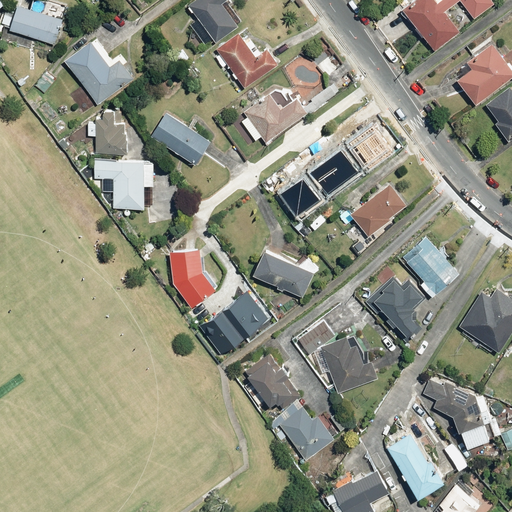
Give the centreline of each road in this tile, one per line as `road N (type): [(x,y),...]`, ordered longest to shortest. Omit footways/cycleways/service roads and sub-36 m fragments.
road 1 (unknown): [(363,77),(209,193),(200,206),(203,221),(227,270),(198,298)]
road 2 (tertiary): [(327,0),(456,173),(511,224)]
road 3 (unknown): [(499,236),(364,464)]
